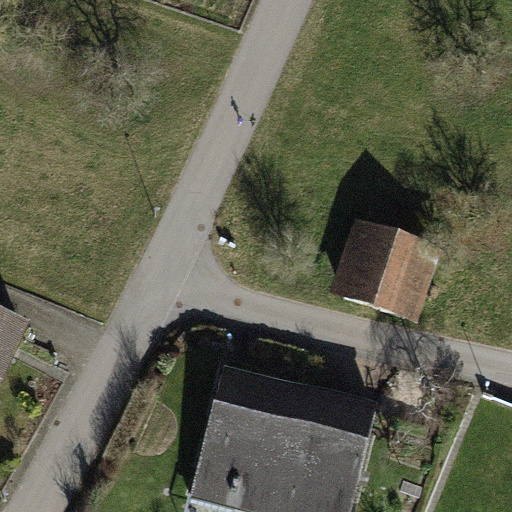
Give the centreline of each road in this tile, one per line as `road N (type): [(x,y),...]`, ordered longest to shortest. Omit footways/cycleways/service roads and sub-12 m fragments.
road 1 (residential): [(511,370),(158,293)]
road 2 (residential): [(286,0),(158,293)]
road 3 (residential): [(158,293),(32,511)]
